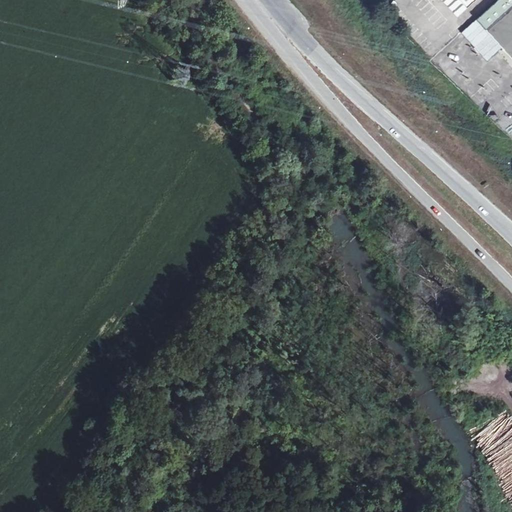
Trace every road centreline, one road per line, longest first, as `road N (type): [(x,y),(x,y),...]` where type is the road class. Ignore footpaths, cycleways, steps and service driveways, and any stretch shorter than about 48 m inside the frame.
road 1 (primary): [(248,0),(345,117),(511,285)]
road 2 (primary): [(511,235),(327,65),(269,0)]
